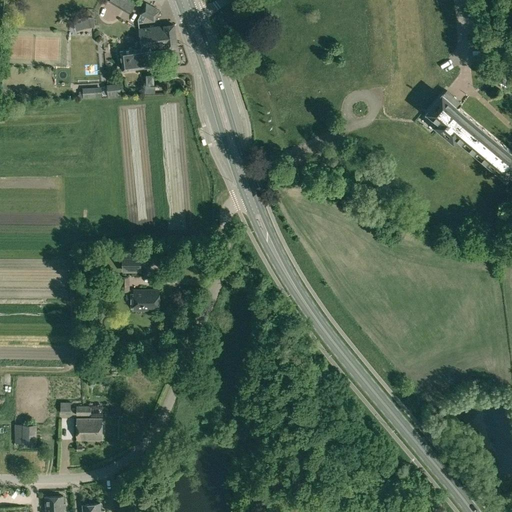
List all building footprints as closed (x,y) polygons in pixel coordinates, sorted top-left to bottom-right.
[(136,4),(129,0),(110,0),(109,1),(130,14),(136,4)] [(388,0),(392,47),(398,63),(399,63),(407,60),(407,54),(412,54),(414,60),(431,59),(430,55),(427,21),(426,17),(424,0),(388,0)] [(141,13),(146,16),(154,21),(160,10),(147,2),(141,13)] [(146,16),(141,13),(138,18),(139,23),(143,22),(146,16)] [(174,24),(139,28),(141,41),(142,47),(150,46),(151,50),(169,48),(170,54),(178,53),(177,47),(174,24)] [(136,48),(121,50),(123,69),(153,66),(151,50),(150,46),(142,47),(141,41),(135,41),(136,48)] [(440,93),(439,74),(398,77),(399,91),(406,90),(407,96),(413,96),(413,103),(428,102),(428,94),(440,93)] [(108,86),(109,96),(121,95),(120,85),(108,86)] [(83,98),(102,97),(101,87),(83,88),(83,98)] [(511,152),(458,107),(462,103),(446,90),(432,107),(425,116),(434,123),(454,140),(457,136),(463,141),(466,143),(469,146),(471,148),(474,150),(475,151),(481,156),(484,159),(486,160),(487,161),(493,166),(497,170),(506,177),(509,173),(511,175),(511,152)] [(406,99),(391,102),(395,120),(409,117),(406,99)] [(124,253),(124,270),(142,269),(142,253),(124,253)] [(118,291),(130,291),(130,277),(118,277),(118,291)] [(134,309),(160,309),(160,289),(134,289),(134,309)] [(93,382),(84,382),(84,400),(93,400),(93,382)] [(73,403),(61,403),(60,419),(72,419),(73,403)] [(77,406),(77,415),(91,415),(91,406),(77,406)] [(77,419),(77,439),(102,439),(102,419),(77,419)] [(17,423),(17,433),(16,442),(22,443),(37,443),(37,424),(23,424),(17,423)] [(46,496),(46,511),(64,511),(64,495),(46,496)] [(101,511),(101,502),(92,503),(92,511),(101,511)] [(92,511),(92,503),(83,504),(83,511),(92,511)]
